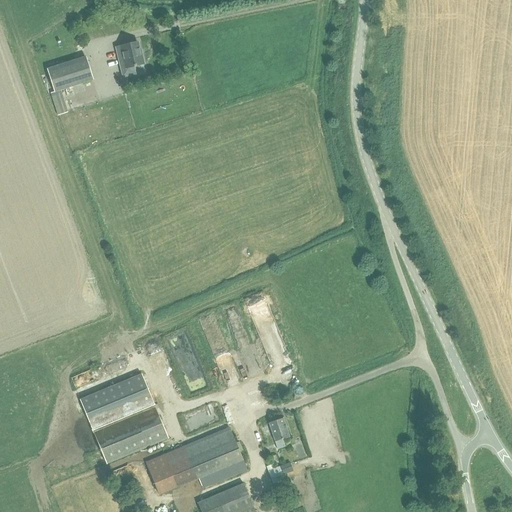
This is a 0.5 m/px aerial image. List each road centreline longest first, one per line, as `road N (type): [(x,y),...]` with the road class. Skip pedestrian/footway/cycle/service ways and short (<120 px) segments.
road 1 (unclassified): [(468,451),(425,354),(384,208)]
road 2 (tertiary): [(489,436),(384,208)]
road 3 (tertiary): [(384,208),(357,121),(364,0)]
